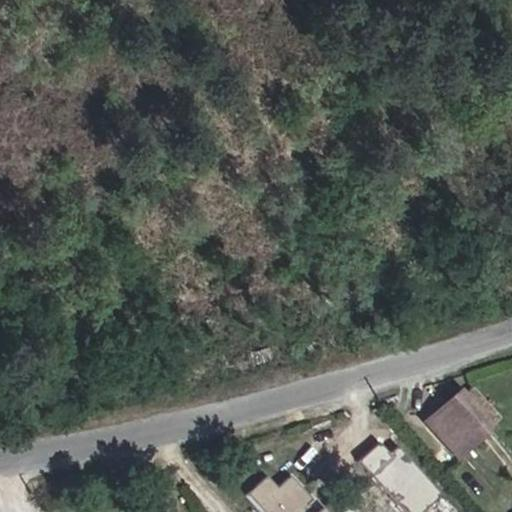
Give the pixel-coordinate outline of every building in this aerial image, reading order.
[(487,425),(502,441),(511,432),(511,431),(484,400),(474,410),(482,419),(487,425)] [(474,410),(464,419),(492,451),(502,441),(487,425),(482,419),(474,410)] [(469,471),(492,451),(464,419),(458,413),(435,434),(469,471)] [(393,446),(387,452),(376,440),(355,460),(406,511),(414,511),(436,491),(393,446)] [(245,491),(263,511),(320,511),(288,475),(276,486),(265,474),(245,491)]
